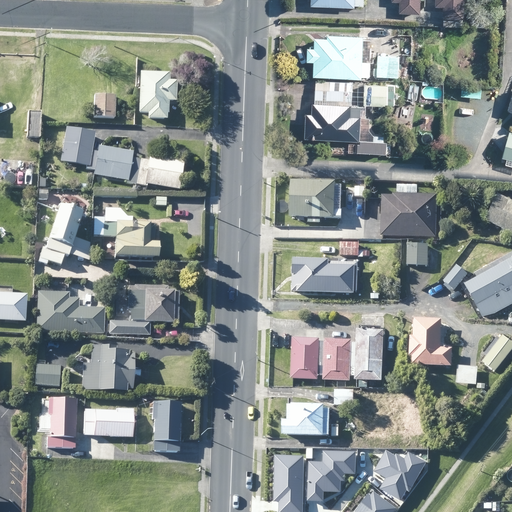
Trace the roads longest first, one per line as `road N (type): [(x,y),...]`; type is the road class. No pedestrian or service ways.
road 1 (tertiary): [(230,511),(247,23)]
road 2 (residential): [(247,23),(0,14)]
